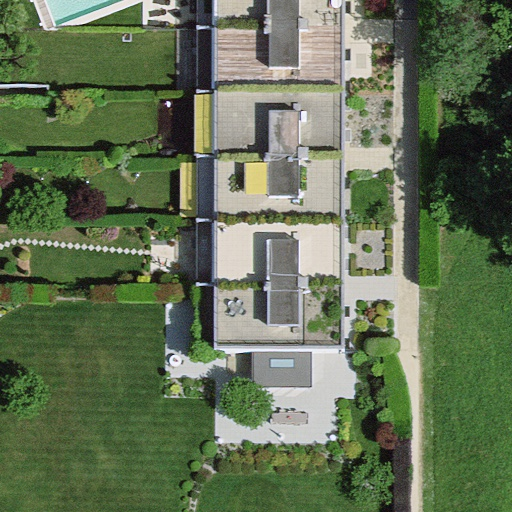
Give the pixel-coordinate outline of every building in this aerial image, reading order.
[(346,0),(216,0),(216,31),(347,31),(347,18),(346,0)] [(347,95),(347,31),(216,31),(216,95),(347,95)] [(347,160),(347,95),(216,95),(216,160),(347,160)] [(347,225),(347,160),(216,160),(216,225),(347,225)] [(347,288),(347,225),(216,225),(216,288),(347,288)] [(347,354),(347,288),(216,288),(216,354),(257,354),(314,354),(347,354)] [(314,389),(314,354),(257,354),(257,389),(314,389)]
